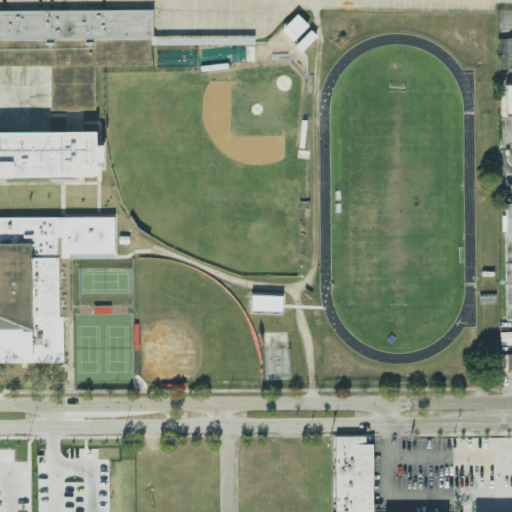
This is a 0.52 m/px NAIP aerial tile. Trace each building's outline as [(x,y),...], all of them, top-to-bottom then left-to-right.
[(0,130),(91,130),(92,176),(0,176),(0,217),(55,217),(55,319),(51,319),(52,359),(0,359),(0,10),(150,10),(150,65),(93,66),(94,110),(48,110),(48,67),(0,67),(0,130)] [(281,30),(293,42),(308,26),(296,14),(281,30)] [(316,37),(310,30),(295,46),(301,52),(316,37)] [(511,70),(511,38),(497,38),(497,70),(511,70)] [(500,85),(511,85),(511,118),(500,118),(500,85)] [(250,312),(281,313),(281,296),(251,295),(250,312)] [(333,511),(333,436),(361,436),(361,444),(368,444),(369,511),(333,511)]
